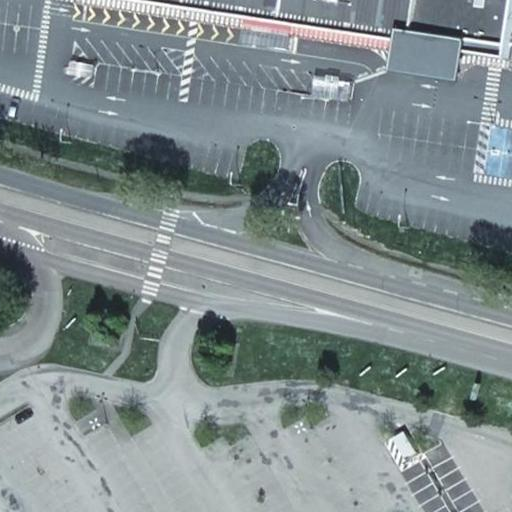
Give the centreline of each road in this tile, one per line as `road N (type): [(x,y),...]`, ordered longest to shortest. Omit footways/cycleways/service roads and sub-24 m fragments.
road 1 (secondary): [(0,212),(511,352)]
road 2 (secondary): [(511,312),(0,175)]
road 3 (secondary): [(0,246),(511,368)]
